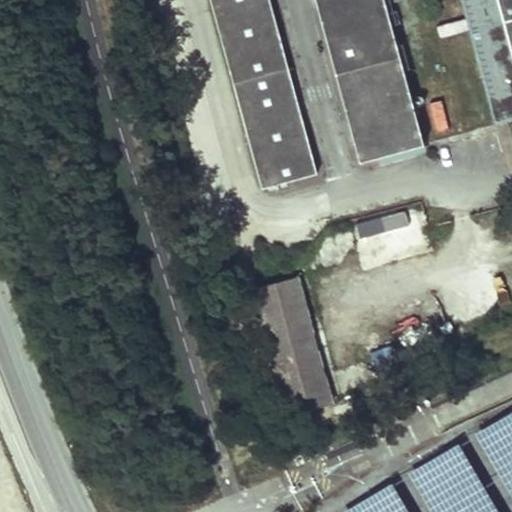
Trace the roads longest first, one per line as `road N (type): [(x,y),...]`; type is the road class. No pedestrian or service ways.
road 1 (unknown): [(302,0),(355,191)]
road 2 (secondary): [(65,511),(0,354)]
